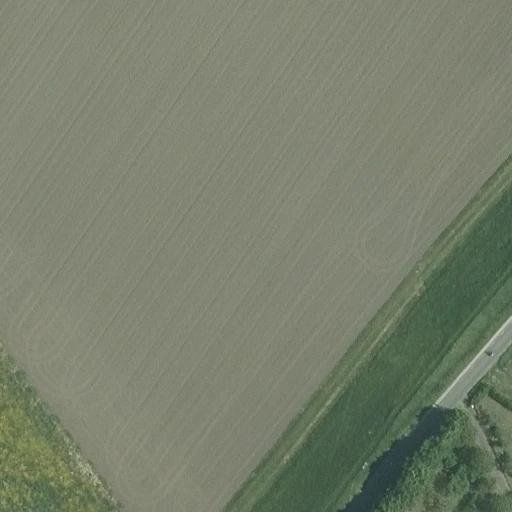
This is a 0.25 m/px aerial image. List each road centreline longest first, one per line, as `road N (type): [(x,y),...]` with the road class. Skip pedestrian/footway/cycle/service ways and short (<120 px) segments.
road 1 (track): [(230,511),(511,173)]
road 2 (unclassified): [(362,511),(511,331)]
